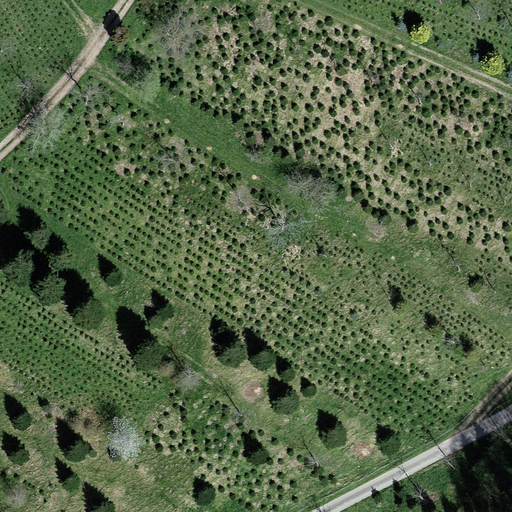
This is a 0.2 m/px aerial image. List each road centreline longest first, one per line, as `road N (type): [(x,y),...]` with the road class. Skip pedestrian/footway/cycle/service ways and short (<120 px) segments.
road 1 (track): [(306,0),(511,91)]
road 2 (unclassified): [(511,412),(322,511)]
road 3 (track): [(130,0),(0,152)]
